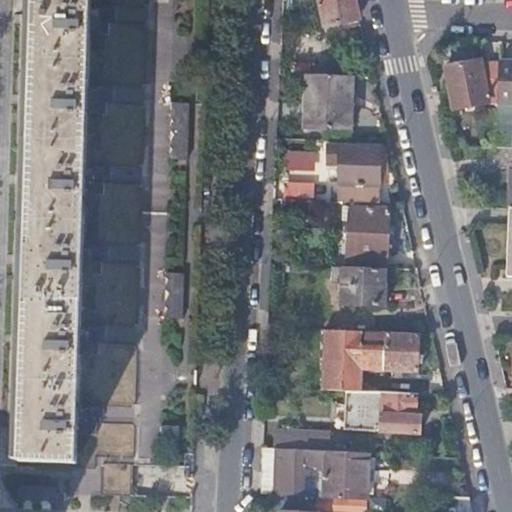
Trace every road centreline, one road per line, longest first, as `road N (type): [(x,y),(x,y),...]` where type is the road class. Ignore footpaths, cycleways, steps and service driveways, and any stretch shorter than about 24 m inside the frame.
road 1 (residential): [(235,511),(253,0)]
road 2 (tertiary): [(508,511),(393,18)]
